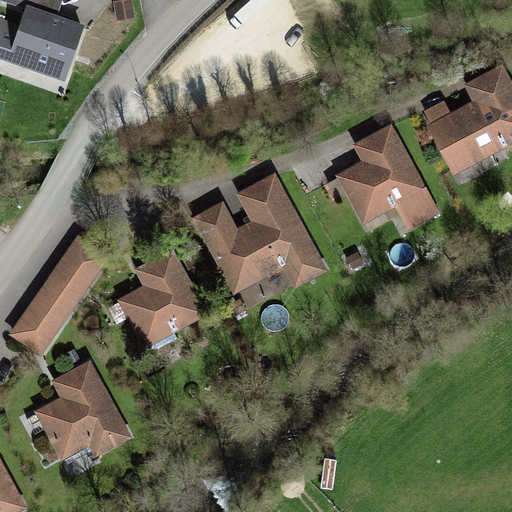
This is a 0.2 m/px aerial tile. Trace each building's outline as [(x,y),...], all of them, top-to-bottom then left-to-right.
[(0,0),(0,3),(23,10),(4,74),(68,92),(94,0),(0,0)] [(445,116),(467,162),(511,140),(511,87),(505,72),(467,90),(474,103),(445,116)] [(340,175),(362,221),(427,190),(399,131),(362,149),(368,162),(340,175)] [(223,202),(194,216),(231,294),(277,272),(284,288),(322,270),(279,177),(241,195),(254,221),(235,229),(223,202)] [(82,238),(12,338),(37,356),(108,256),(82,238)] [(150,287),(121,301),(141,343),(203,313),(175,254),(142,270),(150,287)] [(66,397),(38,410),(62,462),(125,433),(93,364),(58,380),(66,397)] [(0,511),(19,511),(24,510),(0,460),(0,511)]
